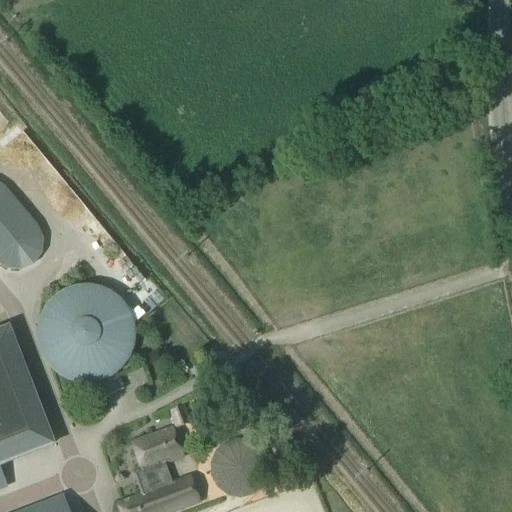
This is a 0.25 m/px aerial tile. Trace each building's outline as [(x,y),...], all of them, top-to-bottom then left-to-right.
[(11,152),(26,172),(46,157),(32,137),(11,152)] [(38,330),(38,337),(38,343),(40,350),(42,357),(45,363),(49,369),(54,373),(59,377),(64,381),(70,383),(75,385),(80,386),(86,386),(92,386),(98,385),(104,384),(110,381),(116,378),(122,373),(126,368),(130,362),(133,356),(136,350),(137,343),(137,337),(137,331),(136,326),(135,320),(132,315),(130,310),(126,305),(122,301),(116,296),(111,293),(104,290),(98,288),(91,287),(84,287),(77,288),(71,290),(65,293),(60,296),(55,299),(48,307),(45,312),(42,317),(40,323),(38,330)] [(180,333),(194,322),(188,314),(174,325),(180,333)] [(0,485),(2,485),(0,478),(0,465),(52,446),(7,331),(0,334),(0,485)] [(134,391),(155,384),(151,371),(130,378),(134,391)] [(182,408),(169,414),(176,430),(189,424),(182,408)] [(141,496),(116,506),(118,511),(181,511),(199,506),(189,479),(171,486),(164,466),(182,459),(171,431),(131,445),(142,474),(134,477),(141,496)] [(248,467),(228,486),(249,509),(280,482),(250,449),(240,458),(248,467)]
